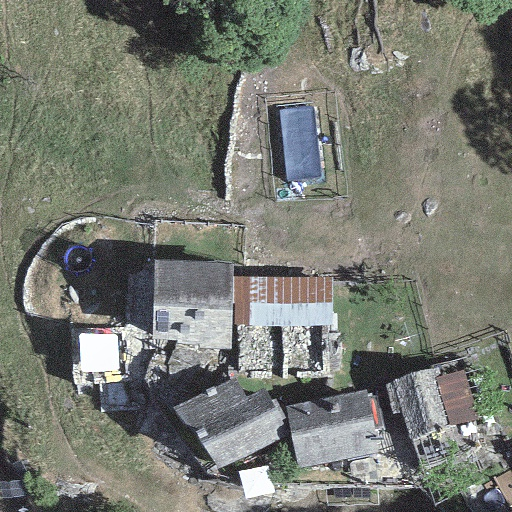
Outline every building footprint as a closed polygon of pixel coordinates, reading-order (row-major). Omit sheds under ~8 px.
[(230,350),(232,265),(154,262),(151,340),(175,342),(176,345),(198,345),(198,349),(230,350)] [(331,278),(234,277),(234,325),(330,326),(331,278)] [(400,412),(409,440),(479,419),(463,370),(440,377),(438,368),(383,385),(392,415),(400,412)] [(173,408),(216,471),(287,437),(264,390),(246,400),(233,377),(173,408)] [(364,392),(284,408),(296,471),(376,455),(364,392)]
